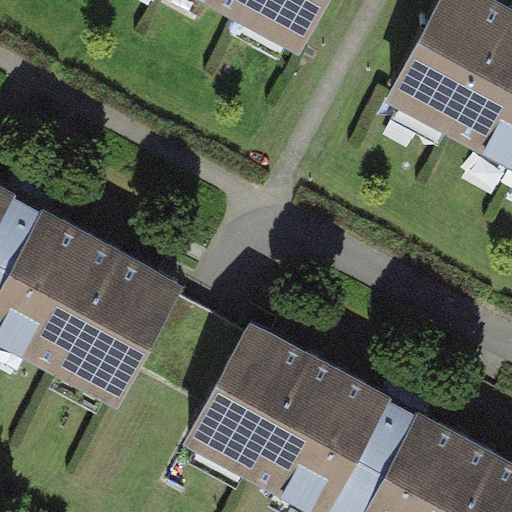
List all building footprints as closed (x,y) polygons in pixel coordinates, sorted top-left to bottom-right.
[(333,0),(200,0),(197,7),(300,62),(333,0)] [(511,116),(511,0),(441,0),(386,103),(490,158),(511,116)] [(511,116),(490,158),(511,170),(511,116)] [(80,213),(0,171),(0,335),(13,342),(80,213)] [(184,266),(80,213),(13,342),(117,396),(184,266)] [(359,368),(257,312),(185,443),(286,499),(359,368)] [(411,511),(461,424),(359,368),(286,499),(310,511),(411,511)] [(511,511),(511,452),(461,424),(411,511),(511,511)]
